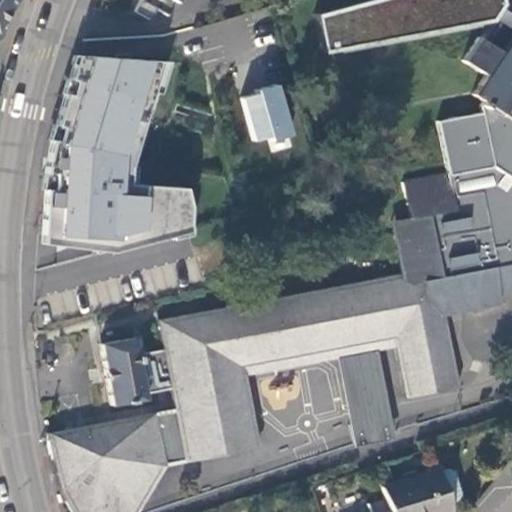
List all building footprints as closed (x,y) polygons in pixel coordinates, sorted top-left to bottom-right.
[(0,0),(0,18),(10,0),(0,0)] [(138,0),(133,10),(149,19),(154,8),(167,15),(174,0),(138,0)] [(338,56),(394,41),(379,0),(372,0),(327,13),(333,36),(338,56)] [(379,0),(394,41),(396,40),(384,0),(379,0)] [(447,177),(441,178),(444,189),(405,201),(410,222),(396,226),(406,268),(411,286),(424,283),(434,319),(451,315),(507,302),(505,293),(511,291),(511,0),(507,0),(500,11),(493,6),(458,61),(481,75),(469,93),(481,101),(477,105),(479,114),(434,125),(447,177)] [(34,236),(32,248),(65,252),(72,196),(100,199),(101,197),(110,198),(113,178),(103,176),(105,161),(124,163),(133,89),(77,83),(72,125),(69,141),(45,138),(34,236)] [(239,94),(250,143),(267,139),(269,147),(295,141),(283,85),(239,94)] [(444,189),(441,178),(402,187),(405,201),(444,189)] [(138,293),(203,276),(192,231),(68,263),(77,300),(136,286),(138,293)] [(411,286),(406,268),(158,319),(162,345),(136,349),(134,338),(99,344),(104,378),(108,405),(144,399),(142,388),(169,384),(175,409),(48,434),(61,490),(73,511),(138,511),(166,465),(259,445),(243,366),(399,334),(415,400),(467,388),(451,315),(434,319),(424,283),(411,286)] [(432,471),(377,488),(381,501),(383,511),(444,511),(443,506),(452,502),(455,497),(449,475),(442,471),(433,473),(432,471)] [(383,511),(381,501),(364,506),(365,511),(383,511)]
